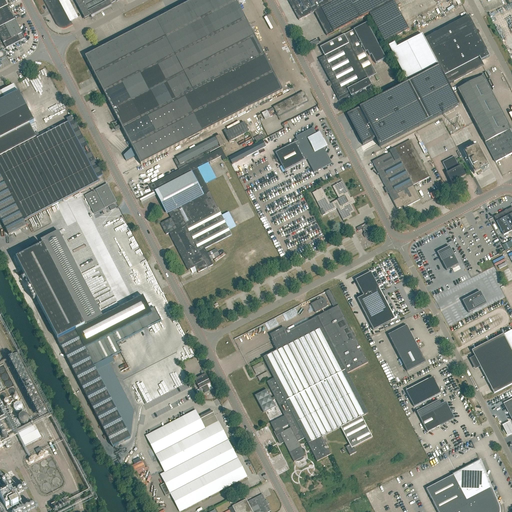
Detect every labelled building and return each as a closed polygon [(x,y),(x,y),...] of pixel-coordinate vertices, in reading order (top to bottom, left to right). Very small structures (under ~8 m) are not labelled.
[(0,0),(0,10),(8,6),(5,0),(0,0)] [(71,22),(78,18),(68,0),(43,0),(45,3),(57,25),(57,26),(58,26),(58,27),(59,27),(59,28),(60,28),(61,29),(62,29),(63,29),(64,29),(65,29),(66,29),(67,28),(73,25),(71,22)] [(112,6),(111,4),(108,0),(74,0),(85,19),(90,16),(91,17),(112,6)] [(235,0),(196,0),(184,6),(240,114),(283,92),(235,0)] [(288,0),(299,21),(315,13),(319,10),(313,0),(288,0)] [(360,18),(350,0),(313,0),(319,10),(315,13),(327,36),(360,18)] [(350,0),(360,18),(369,13),(385,42),(409,29),(394,0),(350,0)] [(0,26),(15,20),(8,6),(0,10),(0,26)] [(240,114),(184,6),(170,13),(125,36),(116,41),(85,57),(132,149),(124,156),(126,161),(136,156),(141,165),(240,114)] [(394,44),(388,47),(406,81),(438,65),(448,85),(454,82),(473,72),(484,66),(482,61),(490,57),(468,17),(452,25),(442,30),(425,39),(424,40),(422,35),(397,48),(394,44)] [(0,36),(6,49),(25,39),(15,20),(0,26),(0,36)] [(386,59),(367,24),(354,30),(344,35),(320,48),(325,57),(319,60),(330,81),(328,83),(330,87),(331,86),(339,101),(350,95),(351,97),(353,96),(372,86),(368,79),(377,75),(366,53),(368,52),(370,56),(372,56),(376,64),(386,59)] [(359,108),(347,115),(363,146),(375,139),(380,147),(459,106),(448,85),(438,65),(406,81),(407,83),(359,108)] [(27,79),(23,81),(28,88),(32,85),(27,79)] [(485,143),(506,132),(479,79),(458,90),(485,143)] [(97,178),(103,176),(72,117),(67,120),(69,123),(40,138),(38,133),(35,135),(30,125),(34,123),(19,93),(18,93),(14,85),(1,92),(0,92),(0,218),(6,230),(9,236),(26,226),(24,221),(99,182),(97,178)] [(308,101),(304,93),(298,96),(297,94),(295,95),(296,96),(273,108),(278,117),(308,101)] [(260,112),(263,119),(269,116),(265,109),(260,112)] [(229,142),(249,132),(244,123),(224,133),(229,142)] [(317,134),(313,128),(295,137),(298,142),(276,153),(285,171),(307,160),(314,173),(332,164),(324,148),(325,148),(318,134),(317,134)] [(496,163),(511,154),(511,142),(506,132),(485,143),(496,163)] [(186,167),(188,166),(187,164),(225,145),(220,136),(176,158),(177,159),(174,160),(178,169),(185,166),(186,167)] [(429,177),(410,141),(389,152),(390,153),(373,162),(397,210),(403,207),(404,208),(420,200),(413,186),(430,177),(429,177)] [(475,174),(488,167),(477,146),(464,153),(475,174)] [(170,236),(188,271),(195,268),(198,273),(213,266),(211,260),(219,256),(216,249),(207,254),(205,249),(232,235),(205,184),(216,178),(208,163),(221,156),(224,161),(227,160),(221,149),(188,166),(186,167),(150,186),(152,192),(155,191),(157,194),(159,193),(169,213),(168,214),(171,219),(161,224),(166,235),(169,233),(171,236),(170,236)] [(423,162),(430,159),(428,153),(421,156),(423,162)] [(446,174),(451,184),(466,176),(461,166),(459,167),(454,157),(443,163),(448,173),(446,174)] [(355,211),(349,199),(351,198),(342,182),(332,187),(339,199),(331,203),(323,188),(312,193),(320,209),(323,216),(325,214),(337,209),(343,221),(352,217),(350,213),(355,211)] [(95,214),(116,203),(107,185),(85,196),(95,214)] [(504,235),(511,231),(511,207),(494,217),(504,235)] [(371,230),(369,225),(368,223),(357,228),(358,232),(362,230),(361,228),(362,228),(365,233),(364,235),(366,238),(368,239),(374,235),(375,233),(373,230),(371,230)] [(44,245),(16,259),(58,340),(102,317),(61,236),(59,232),(41,241),(44,245)] [(458,265),(449,247),(437,253),(446,271),(458,265)] [(269,267),(281,262),(276,251),(265,256),(269,267)] [(379,288),(371,272),(370,273),(355,281),(363,296),(357,299),(373,331),(391,321),(391,322),(395,320),(392,315),(378,288),(379,288)] [(284,442),(290,453),(289,453),(294,462),(306,456),(301,447),(298,442),(305,438),(317,462),(331,454),(322,437),(340,427),(350,445),(346,447),(350,456),(356,452),(354,448),(372,438),(362,417),(368,413),(357,393),(347,374),(368,363),(338,306),(330,290),(325,292),(334,308),(272,341),(277,351),(266,357),(263,358),(274,379),(267,382),(274,397),(271,399),(267,390),(255,396),(263,413),(275,407),(272,401),(276,400),(284,416),(271,424),(275,432),(274,432),(279,442),(280,441),(281,444),(284,442)] [(462,301),(468,313),(486,304),(480,292),(462,301)] [(102,317),(58,340),(113,447),(131,438),(94,366),(121,352),(117,344),(161,321),(154,308),(150,311),(143,296),(138,299),(102,317)] [(315,313),(326,307),(322,299),(311,305),(315,313)] [(388,335),(388,336),(407,372),(425,362),(418,348),(416,349),(416,348),(417,348),(416,346),(415,346),(407,332),(406,331),(404,330),(404,331),(402,330),(389,337),(388,335)] [(511,352),(503,335),(493,340),(472,351),(494,394),(511,384),(511,352)] [(194,355),(179,362),(184,372),(189,369),(187,365),(193,362),(195,366),(198,364),(194,355)] [(260,361),(251,364),(253,371),(262,367),(260,361)] [(206,374),(200,377),(205,386),(207,385),(210,390),(213,389),(210,384),(206,374)] [(200,389),(205,386),(200,377),(195,380),(200,389)] [(428,380),(406,391),(414,407),(441,394),(433,378),(432,377),(428,380)] [(427,433),(454,419),(445,403),(441,405),(439,401),(417,412),(419,416),(427,433)] [(17,402),(13,406),(17,410),(21,406),(17,402)] [(165,472),(160,475),(179,511),(180,511),(247,477),(218,422),(205,429),(196,410),(146,436),(165,472)] [(511,427),(509,420),(501,424),(506,435),(511,432),(511,427)] [(17,432),(23,445),(37,438),(31,425),(17,432)] [(129,464),(132,469),(134,468),(135,471),(137,471),(135,467),(143,464),(141,459),(129,464)] [(498,506),(480,461),(426,489),(437,511),(494,511),(494,510),(494,509),(493,508),(498,506)] [(0,496),(0,497),(7,511),(20,505),(19,503),(21,502),(15,490),(12,492),(11,491),(3,475),(0,476),(0,496),(0,497),(0,496)] [(266,503),(262,495),(247,503),(246,500),(232,507),(234,511),(268,511),(270,511),(267,505),(269,504),(267,502),(266,503)] [(72,505),(68,497),(51,506),(54,510),(68,503),(69,506),(72,505)]
